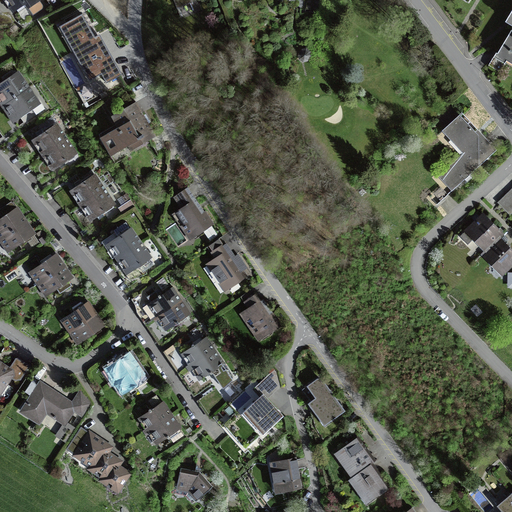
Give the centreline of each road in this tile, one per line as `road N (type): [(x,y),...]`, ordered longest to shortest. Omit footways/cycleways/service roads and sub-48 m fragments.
road 1 (residential): [(308,333),(176,135),(143,71),(137,0)]
road 2 (residential): [(511,376),(417,272),(428,239),(511,163)]
road 3 (residential): [(433,511),(308,333)]
road 4 (residential): [(124,310),(0,162)]
road 5 (residential): [(318,511),(290,372),(308,333)]
road 6 (residential): [(124,310),(117,339),(73,363),(52,361),(0,326)]
road 7 (residential): [(417,0),(511,130)]
road 8 (residential): [(209,425),(124,310)]
